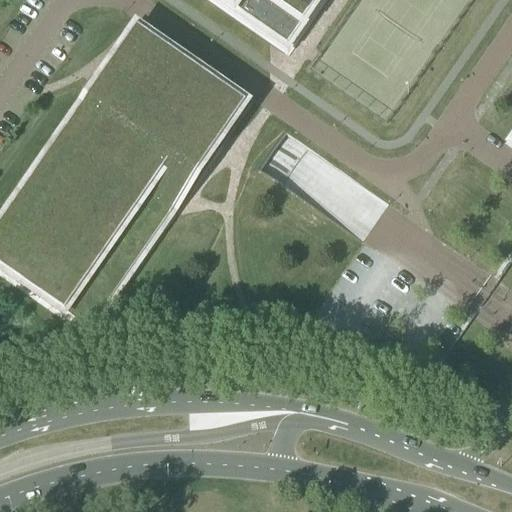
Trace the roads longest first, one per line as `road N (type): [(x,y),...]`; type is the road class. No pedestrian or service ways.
road 1 (secondary): [(333,418),(205,399),(80,411),(0,432)]
road 2 (secondary): [(0,501),(128,467),(297,474)]
road 3 (secondary): [(511,484),(333,418)]
road 4 (secondary): [(297,474),(421,511)]
